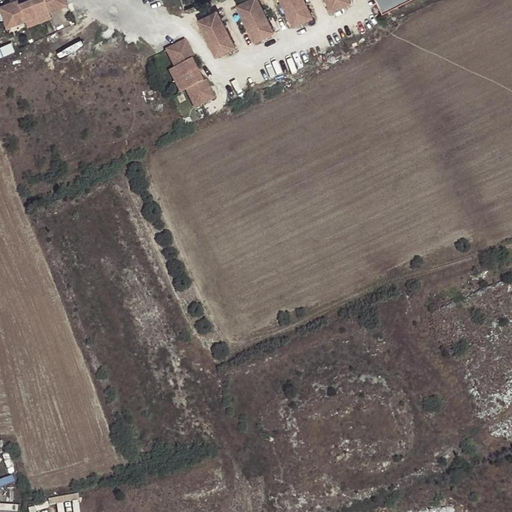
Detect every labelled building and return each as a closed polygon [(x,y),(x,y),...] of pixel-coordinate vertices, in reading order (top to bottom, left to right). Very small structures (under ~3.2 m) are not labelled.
[(61,0),(25,0),(18,3),(17,0),(14,0),(0,5),(0,12),(3,21),(22,15),(25,21),(48,12),(46,6),(61,0)] [(65,0),(61,0),(46,6),(48,12),(67,5),(65,0)] [(255,41),(274,32),(257,0),(247,0),(237,5),(255,41)] [(280,0),(293,26),(312,17),(304,0),(280,0)] [(326,0),(331,11),(350,1),(349,0),(326,0)] [(374,0),(381,12),(404,0),(374,0)] [(216,57),(235,47),(217,11),(198,20),(216,57)] [(48,12),(25,21),(27,26),(51,18),(48,12)] [(22,15),(3,21),(6,27),(25,21),(22,15)] [(184,39),(169,47),(178,65),(172,67),(183,90),(189,88),(197,106),(201,104),(212,99),(203,81),(200,82),(189,59),(192,58),(184,39)] [(169,47),(164,49),(172,67),(178,65),(169,47)] [(183,90),(172,67),(167,70),(177,93),(183,90)] [(189,88),(183,90),(192,108),(197,106),(189,88)]
